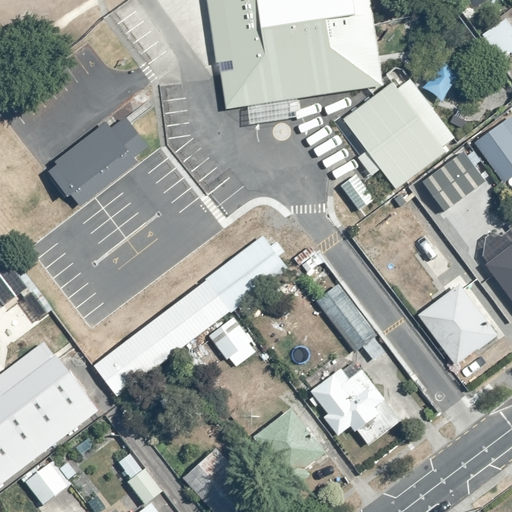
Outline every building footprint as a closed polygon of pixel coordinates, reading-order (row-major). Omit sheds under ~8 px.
[(211,0),(223,96),(351,81),(341,0),(211,0)] [(511,50),(511,28),(505,18),(482,35),(500,59),(511,50)] [(367,97),(334,113),(356,158),(389,142),(367,97)] [(100,112),(29,169),(62,211),(133,154),(100,112)] [(511,175),(511,113),(473,142),(502,182),(511,175)] [(485,181),(464,151),(420,181),(441,211),(485,181)] [(373,199),(354,171),(336,184),(355,211),(373,199)] [(454,266),(425,230),(407,245),(436,280),(454,266)] [(511,242),(484,264),(511,300),(511,242)] [(243,244),(86,357),(107,386),(264,273),(243,244)] [(26,288),(9,264),(0,270),(0,304),(1,306),(26,288)] [(353,353),(364,345),(373,358),(385,350),(375,337),(337,284),(315,300),(353,353)] [(495,335),(458,284),(417,314),(454,365),(495,335)] [(0,476),(76,418),(40,367),(0,396),(0,476)] [(378,438),(367,423),(379,414),(373,407),(384,399),(360,369),(346,380),(338,370),(310,391),(327,412),(322,416),(337,435),(349,426),(354,433),(356,431),(367,446),(378,438)] [(287,491),(311,474),(306,467),(329,451),(297,406),(251,439),(287,491)] [(217,450),(184,477),(212,511),(241,511),(257,499),(217,450)] [(161,492),(130,452),(116,462),(129,478),(125,481),(144,505),(161,492)] [(68,459),(57,467),(51,459),(22,479),(41,506),(70,485),(66,479),(77,471),(68,459)]
